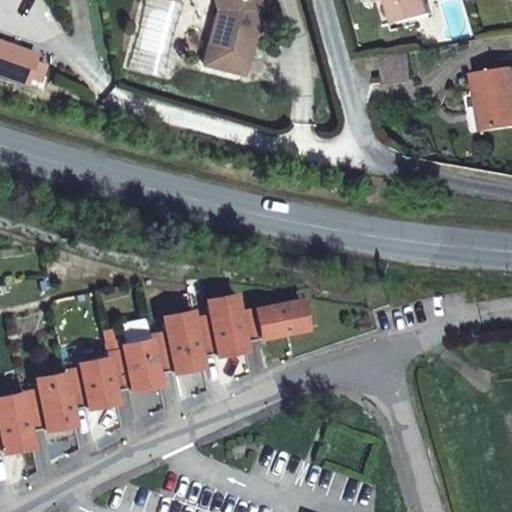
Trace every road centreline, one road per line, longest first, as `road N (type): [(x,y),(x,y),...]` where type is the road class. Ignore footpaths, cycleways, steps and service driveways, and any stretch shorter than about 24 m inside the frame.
road 1 (secondary): [(511,254),(177,197),(0,147)]
road 2 (residential): [(368,357),(134,445),(18,511)]
road 3 (residential): [(364,161),(162,114),(54,49)]
road 4 (residential): [(322,0),(364,161)]
road 5 (residential): [(416,511),(368,357)]
road 6 (residential): [(364,161),(511,192)]
